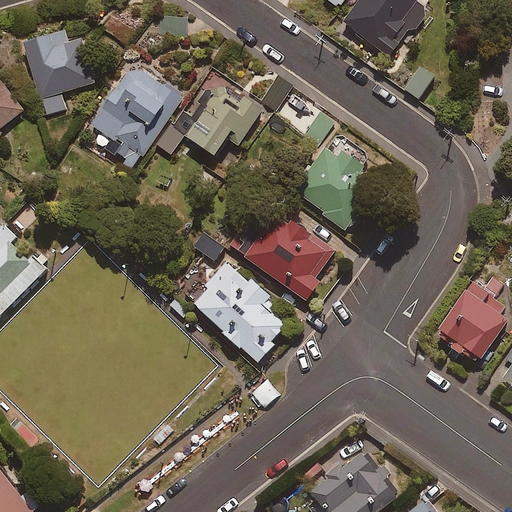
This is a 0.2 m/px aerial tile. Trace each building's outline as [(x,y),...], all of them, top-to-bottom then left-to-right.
[(354,0),(341,18),(390,54),(410,26),(414,29),(430,7),(420,0),(354,0)] [(69,39),(64,23),(22,36),(47,115),(67,109),(61,92),(95,81),(81,35),(69,39)] [(183,91),(134,58),(91,122),(111,136),(106,145),(133,164),(183,91)] [(434,71),(420,61),(403,84),(418,94),(434,71)] [(264,104),(215,72),(190,109),(185,106),(160,144),(174,154),(185,136),(190,139),(192,135),(214,149),(225,133),(238,142),(264,104)] [(292,84),(276,75),(261,100),(277,110),(292,84)] [(0,126),(23,108),(0,76),(0,136),(1,135),(0,133),(0,126)] [(358,165),(364,156),(339,138),(334,145),(326,139),(337,124),(321,112),(303,137),(319,149),(292,186),(348,227),(381,182),(358,165)] [(313,228),(279,203),(244,251),(306,297),(320,278),(316,275),(335,248),(311,230),(313,228)] [(511,207),(503,219),(511,225),(511,207)] [(0,314),(53,265),(5,215),(0,220),(0,314)] [(225,247),(204,230),(194,243),(216,260),(225,247)] [(229,255),(191,297),(222,325),(219,328),(238,345),(241,342),(260,359),(277,341),(272,337),(286,321),(262,300),(269,291),(229,255)] [(477,360),(509,313),(504,309),(506,304),(495,297),(504,282),(486,270),(480,280),(471,274),(439,322),(454,332),(448,340),(477,360)] [(511,357),(501,372),(511,380),(511,357)] [(328,472),(310,485),(318,495),(308,503),(314,511),(376,511),(378,511),(369,499),(393,479),(368,447),(364,450),(360,444),(342,459),(338,454),(323,466),(328,472)] [(0,511),(29,511),(41,503),(26,484),(20,489),(0,464),(0,511)] [(437,511),(423,494),(401,511),(437,511)]
